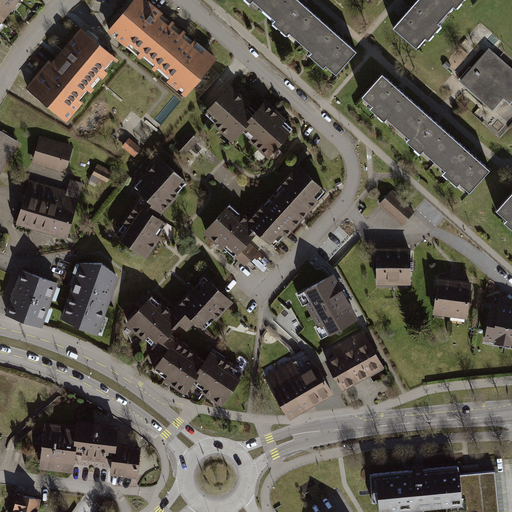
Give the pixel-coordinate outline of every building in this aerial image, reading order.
[(0,0),(0,4),(15,16),(23,5),(15,0),(0,0)] [(144,0),(133,0),(107,32),(187,97),(218,60),(144,0)] [(279,0),(247,0),(266,16),(279,0)] [(324,23),(297,0),(279,0),(266,16),(302,48),(324,23)] [(417,47),(445,16),(426,0),(417,0),(394,26),(417,47)] [(426,0),(445,16),(459,0),(426,0)] [(0,20),(8,26),(15,16),(0,4),(0,20)] [(357,53),(324,23),(302,48),(335,77),(357,53)] [(118,61),(79,27),(26,87),(65,121),(118,61)] [(511,102),(511,68),(490,48),(460,81),(493,110),(503,98),(510,104),(511,102)] [(421,110),(380,75),(359,100),(399,135),(421,110)] [(208,109),(242,140),(245,136),(265,115),(231,84),(208,109)] [(272,107),(265,115),(245,136),(275,163),(302,133),(272,107)] [(457,142),(421,110),(399,135),(435,167),(457,142)] [(184,137),(178,142),(186,152),(203,139),(192,125),(181,133),(184,137)] [(20,142),(0,130),(0,174),(0,175),(20,142)] [(30,164),(64,174),(73,145),(39,135),(30,164)] [(135,155),(142,146),(130,136),(122,146),(135,155)] [(490,172),(457,142),(435,167),(469,196),(490,172)] [(187,182),(162,159),(134,188),(160,212),(187,182)] [(305,220),(330,195),(305,171),(280,195),(305,220)] [(64,241),(81,184),(68,180),(65,190),(32,180),(18,227),(64,241)] [(403,227),(415,214),(391,192),(379,204),(403,227)] [(511,193),(496,212),(511,226),(511,193)] [(305,220),(280,195),(255,221),(280,245),(305,220)] [(116,235),(146,254),(168,222),(138,202),(116,235)] [(231,209),(208,235),(245,267),(267,241),(231,209)] [(394,284),(394,250),(377,250),(378,284),(394,284)] [(394,250),(394,284),(409,283),(409,250),(394,250)] [(79,265),(59,317),(98,331),(117,278),(100,265),(79,265)] [(41,324),(56,284),(20,271),(6,311),(41,324)] [(207,275),(174,310),(177,327),(191,331),(198,322),(207,329),(235,299),(207,275)] [(327,335),(357,320),(334,275),(304,290),(327,335)] [(455,283),(439,281),(435,314),(451,315),(455,283)] [(470,284),(455,283),(451,315),(466,317),(470,284)] [(177,327),(174,310),(155,295),(126,325),(157,349),(171,331),(177,327)] [(500,311),(492,310),(486,338),(511,343),(511,307),(501,305),(500,311)] [(243,336),(249,327),(232,316),(226,325),(243,336)] [(207,359),(171,331),(148,361),(184,389),(190,381),(207,359)] [(364,332),(324,355),(343,390),(384,367),(364,332)] [(214,349),(207,359),(190,381),(224,407),(249,375),(214,349)] [(309,353),(268,377),(292,416),(332,392),(309,353)] [(112,456),(113,452),(114,452),(115,443),(117,427),(75,422),(74,428),(72,444),(75,444),(73,457),(103,461),(103,455),(112,456)] [(75,444),(72,444),(74,428),(43,424),(38,470),(71,474),(73,457),(75,444)] [(140,446),(115,443),(114,452),(113,452),(112,456),(110,474),(137,476),(140,446)] [(464,465),(373,472),(376,509),(446,503),(467,502),(464,472),(464,465)] [(496,511),(493,469),(464,472),(467,502),(446,503),(446,511),(496,511)] [(36,511),(40,498),(17,491),(11,511),(36,511)]
